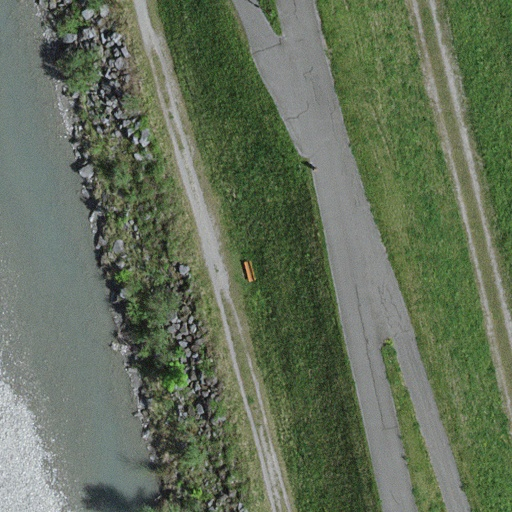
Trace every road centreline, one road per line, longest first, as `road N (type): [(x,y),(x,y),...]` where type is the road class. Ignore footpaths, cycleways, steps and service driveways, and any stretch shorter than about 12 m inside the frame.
road 1 (track): [(139,0),(279,511)]
road 2 (track): [(457,511),(401,335),(320,143)]
